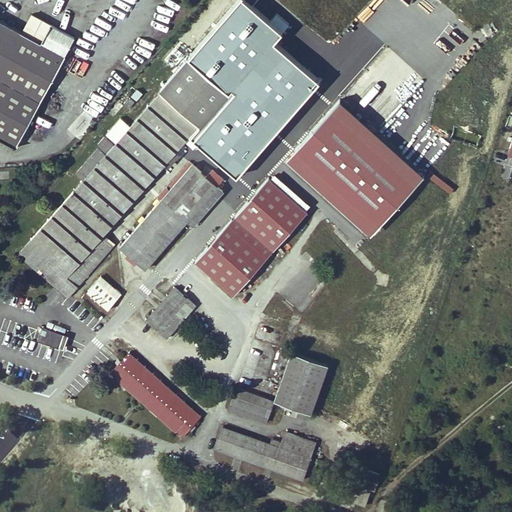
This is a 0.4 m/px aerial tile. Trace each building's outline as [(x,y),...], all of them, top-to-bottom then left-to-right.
[(61,291),(68,297),(115,243),(104,234),(191,136),(235,177),(321,81),(274,41),(284,30),(254,4),(257,0),(238,0),(180,67),(181,68),(115,143),(106,135),(99,143),(108,151),(106,153),(99,147),(77,172),(84,178),(18,254),(49,281),(61,291)] [(0,136),(17,146),(66,56),(52,48),(0,19),(0,136)] [(57,39),(52,48),(66,56),(71,46),(57,39)] [(337,95),(282,153),(369,231),(423,171),(337,95)] [(456,104),(452,117),(477,125),(479,118),(468,114),(470,108),(456,104)] [(192,164),(121,246),(146,268),(187,220),(217,185),(192,164)] [(212,167),(207,172),(219,181),(223,175),(212,167)] [(430,168),(425,174),(447,193),(452,187),(430,168)] [(195,260),(233,294),(307,211),(269,177),(195,260)] [(224,191),(217,185),(187,220),(193,226),(224,191)] [(112,284),(102,275),(87,291),(107,308),(117,297),(108,289),(112,284)] [(49,304),(61,291),(49,281),(38,294),(49,304)] [(121,292),(112,284),(108,289),(117,297),(121,292)] [(175,286),(146,318),(156,326),(168,338),(197,306),(175,286)] [(63,349),(68,335),(42,326),(37,340),(63,349)] [(254,338),(231,402),(268,415),(274,400),(311,412),(328,364),(254,338)] [(130,351),(109,372),(181,436),(201,414),(130,351)] [(489,361),(495,369),(509,359),(504,351),(489,361)] [(265,422),(268,415),(231,402),(229,409),(265,422)] [(428,425),(436,431),(447,418),(440,412),(428,425)] [(491,429),(498,437),(511,424),(504,416),(491,429)] [(271,442),(224,425),(216,448),(302,478),(310,456),(281,445),(283,441),(272,438),(271,442)] [(284,438),(283,441),(281,445),(310,456),(312,448),(284,438)] [(332,497),(343,500),(344,497),(356,501),(365,505),(371,487),(375,488),(381,472),(358,465),(352,481),(350,480),(346,488),(337,485),(332,497)]
